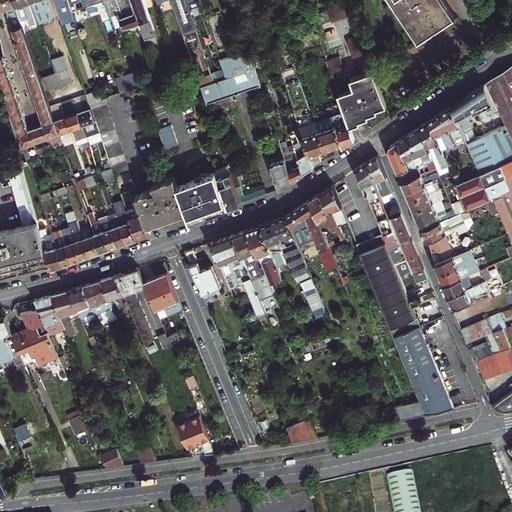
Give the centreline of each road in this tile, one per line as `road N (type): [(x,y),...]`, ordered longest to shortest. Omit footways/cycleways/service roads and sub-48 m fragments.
road 1 (residential): [(494,429),(352,462),(8,511)]
road 2 (residential): [(0,296),(260,211),(377,141)]
road 3 (residential): [(494,429),(377,141)]
road 4 (residential): [(377,141),(511,52)]
road 5 (unknown): [(225,223),(175,98)]
